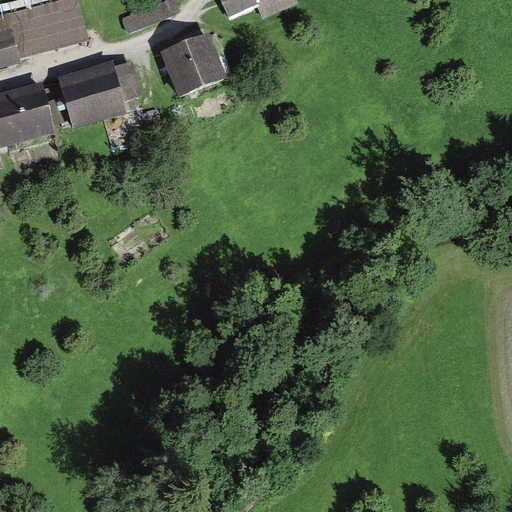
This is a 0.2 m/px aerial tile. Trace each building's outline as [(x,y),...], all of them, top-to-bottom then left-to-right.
[(76,0),(35,0),(0,10),(0,51),(85,27),(76,0)] [(178,0),(126,13),(130,30),(183,17),(178,0)] [(222,0),(233,23),(288,0),(222,0)] [(208,36),(162,53),(179,100),(226,82),(208,36)] [(115,66),(61,82),(75,129),(126,114),(124,108),(148,101),(137,64),(117,70),(115,66)] [(44,89),(0,98),(0,153),(56,141),(44,89)]
